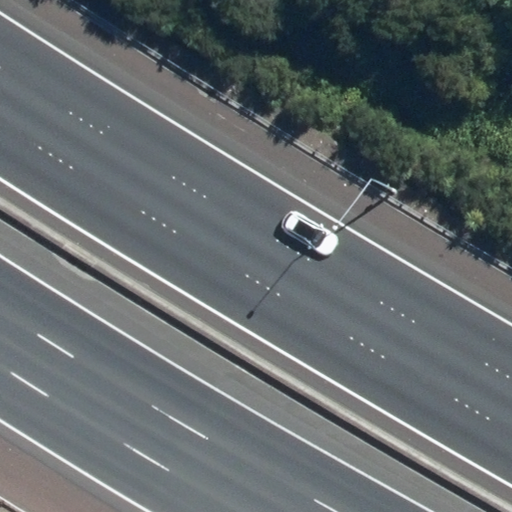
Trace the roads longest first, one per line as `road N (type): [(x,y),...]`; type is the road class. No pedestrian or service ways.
road 1 (motorway): [(0,122),(511,432)]
road 2 (motorway): [(334,511),(0,312)]
